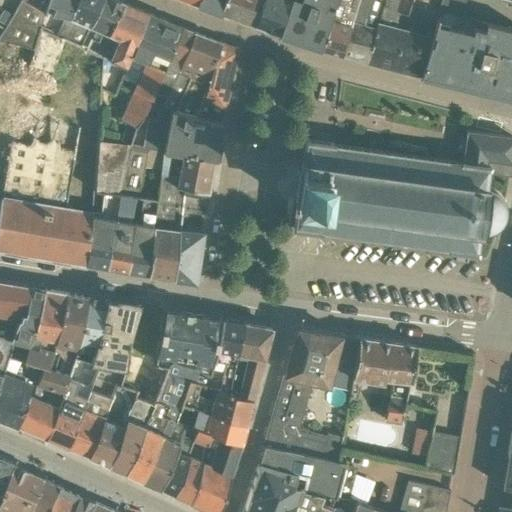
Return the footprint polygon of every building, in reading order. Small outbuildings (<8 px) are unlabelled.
[(44,0),(16,0),(0,28),(0,38),(7,41),(32,45),(38,24),(44,0)] [(67,15),(73,0),(46,0),(53,3),(49,11),(61,14),(67,15)] [(88,23),(98,0),(73,0),(67,15),(61,14),(54,33),(62,36),(78,43),(88,23)] [(106,32),(122,0),(121,0),(98,0),(88,23),(101,30),(97,40),(89,36),(84,46),(100,52),(109,33),(106,32)] [(124,65),(146,10),(122,0),(106,32),(109,33),(100,52),(107,55),(106,57),(124,65)] [(221,0),(197,0),(197,1),(218,9),(221,0)] [(221,0),(218,9),(252,22),(259,0),(221,0)] [(259,0),(252,22),(276,31),(285,0),(259,0)] [(285,0),(276,31),(318,45),(332,0),(285,0)] [(332,0),(318,45),(338,51),(353,0),(332,0)] [(353,0),(338,51),(363,58),(381,0),(353,0)] [(381,0),(363,58),(390,64),(406,13),(394,9),(396,0),(381,0)] [(446,11),(448,9),(460,12),(462,0),(439,0),(437,9),(446,11)] [(406,13),(390,64),(417,71),(433,19),(436,10),(409,2),(406,13)] [(149,98),(180,24),(146,10),(124,65),(120,76),(133,81),(131,88),(117,116),(125,119),(134,123),(149,98)] [(511,26),(473,17),(469,28),(458,82),(511,94),(511,26)] [(417,72),(458,82),(469,28),(433,19),(417,71),(417,72)] [(54,33),(38,24),(32,45),(16,100),(0,192),(65,203),(78,123),(46,118),(49,103),(43,102),(62,36),(54,33)] [(157,101),(161,103),(192,29),(180,24),(149,98),(157,101)] [(204,85),(218,39),(192,29),(161,103),(192,111),(200,99),(204,85)] [(235,46),(218,39),(204,85),(200,99),(192,111),(219,118),(235,46)] [(212,155),(219,118),(192,111),(161,103),(157,101),(154,116),(146,115),(140,143),(161,147),(170,148),(178,149),(212,155)] [(128,141),(134,123),(125,119),(115,139),(128,141)] [(511,134),(465,129),(460,159),(487,163),(486,168),(507,171),(509,159),(509,160),(511,140),(511,134)] [(128,141),(115,139),(97,136),(93,187),(118,190),(130,192),(138,193),(143,164),(158,167),(161,147),(140,143),(128,141)] [(487,163),(460,159),(330,141),(331,140),(303,136),(300,159),(299,159),(293,202),(290,225),(318,229),(318,228),(447,245),(447,246),(474,250),(477,227),(484,227),(495,223),(500,215),(502,208),(501,200),(498,194),(491,187),(483,185),(486,168),(487,163)] [(146,272),(171,275),(177,227),(182,191),(183,185),(174,184),(176,172),(167,172),(170,148),(161,147),(158,167),(155,196),(146,272)] [(206,190),(212,155),(178,149),(176,172),(174,184),(183,185),(206,190)] [(105,265),(125,269),(134,216),(128,215),(130,192),(118,190),(113,222),(105,265)] [(177,227),(200,229),(205,195),(182,191),(177,227)] [(65,203),(0,192),(0,247),(83,261),(90,218),(91,208),(65,203)] [(125,269),(146,272),(155,196),(142,194),(138,217),(134,216),(125,269)] [(83,261),(105,265),(113,222),(90,218),(83,261)] [(193,278),(200,229),(177,227),(171,275),(193,278)] [(23,311),(31,283),(0,278),(0,334),(10,336),(14,324),(0,322),(0,313),(17,316),(20,309),(23,311)] [(23,354),(42,285),(31,283),(23,311),(20,309),(17,316),(14,324),(10,336),(5,352),(23,354)] [(55,340),(65,289),(42,285),(23,354),(22,357),(38,361),(47,364),(55,340)] [(55,340),(47,364),(52,365),(57,350),(58,351),(59,352),(60,353),(62,355),(64,356),(66,357),(68,358),(71,359),(73,353),(87,294),(65,289),(55,340)] [(105,297),(87,294),(73,353),(88,359),(105,297)] [(137,302),(105,297),(88,359),(97,363),(88,387),(109,394),(113,384),(114,381),(118,382),(137,302)] [(138,302),(137,302),(118,382),(137,391),(136,394),(138,395),(152,358),(163,306),(138,302)] [(191,310),(163,306),(152,358),(166,362),(152,398),(170,403),(191,310)] [(220,315),(191,310),(170,403),(178,405),(179,402),(187,377),(208,383),(212,358),(220,315)] [(241,319),(220,315),(212,358),(223,362),(221,371),(229,373),(241,319)] [(269,324),(241,319),(229,373),(226,388),(250,396),(269,324)] [(347,386),(356,334),(295,324),(281,371),(310,377),(347,386)] [(0,368),(5,352),(10,336),(0,334),(0,368)] [(414,342),(356,334),(347,386),(346,393),(355,396),(357,388),(354,388),(356,377),(382,380),(382,376),(388,378),(387,388),(387,391),(382,417),(398,420),(406,379),(410,380),(414,342)] [(0,368),(0,415),(15,422),(31,379),(38,361),(22,357),(23,354),(5,352),(0,368)] [(44,434),(65,443),(88,387),(97,363),(88,359),(73,353),(71,359),(66,371),(60,389),(44,434)] [(152,400),(152,398),(166,362),(152,358),(138,395),(152,400)] [(31,379),(60,389),(66,371),(52,365),(47,364),(38,361),(31,379)] [(297,424),(310,377),(281,371),(261,443),(335,457),(339,432),(325,429),(324,432),(297,424)] [(187,377),(179,402),(195,406),(244,421),(250,396),(226,388),(208,383),(187,377)] [(60,389),(31,379),(15,422),(44,434),(60,389)] [(86,452),(107,460),(136,394),(137,391),(118,382),(114,381),(113,384),(118,387),(123,401),(116,420),(102,414),(86,452)] [(86,452),(102,414),(109,394),(88,387),(65,443),(86,452)] [(123,468),(152,400),(138,395),(136,394),(107,460),(123,468)] [(123,468),(139,475),(161,429),(170,403),(152,398),(152,400),(123,468)] [(139,475),(158,484),(186,420),(175,417),(178,405),(170,403),(161,429),(139,475)] [(238,444),(244,421),(195,406),(191,422),(195,424),(209,429),(238,444)] [(158,484),(170,490),(188,452),(184,450),(195,424),(191,422),(186,420),(158,484)] [(209,429),(195,424),(184,450),(188,452),(170,490),(187,498),(209,429)] [(410,460),(450,471),(457,432),(413,424),(407,458),(410,458),(410,460)] [(209,429),(187,498),(215,510),(238,444),(209,429)] [(335,457),(261,443),(255,459),(277,465),(294,469),(304,472),(299,486),(333,493),(345,496),(354,462),(335,457)] [(511,453),(506,453),(500,484),(510,486),(511,486),(511,453)] [(0,485),(10,459),(0,455),(0,485)] [(24,511),(40,473),(10,459),(0,485),(0,511),(8,511),(9,510),(13,511),(24,511)] [(277,465),(255,459),(239,511),(263,511),(274,483),(271,482),(277,465)] [(263,511),(287,511),(299,486),(304,472),(294,469),(287,488),(274,483),(263,511)] [(43,511),(57,481),(40,473),(24,511),(43,511)] [(442,511),(447,486),(405,477),(395,511),(442,511)] [(43,511),(66,511),(77,490),(57,481),(43,511)] [(287,511),(324,511),(333,493),(299,486),(287,511)] [(86,511),(92,497),(77,490),(66,511),(86,511)] [(346,511),(352,498),(345,496),(333,493),(324,511),(346,511)] [(92,497),(86,511),(109,511),(112,506),(92,497)] [(393,511),(352,498),(346,511),(393,511)]
